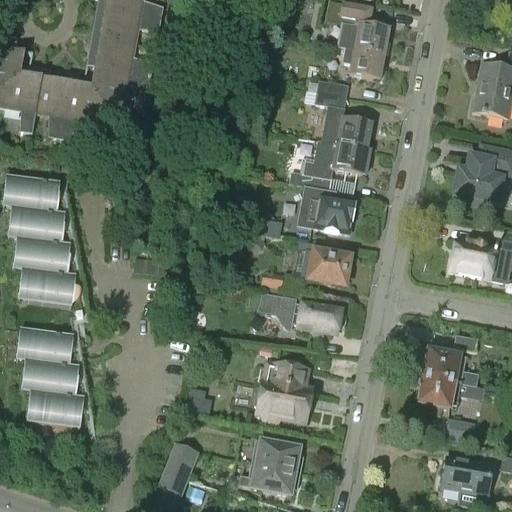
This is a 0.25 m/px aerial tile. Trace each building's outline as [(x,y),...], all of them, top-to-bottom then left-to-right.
[(49,120),(48,142),(69,145),(76,125),(106,130),(120,120),(126,91),(147,91),(151,70),(131,63),(136,34),(157,34),(161,13),(141,6),(142,0),(98,0),(86,70),(93,71),(89,91),(70,88),(71,81),(41,75),(39,82),(20,78),(24,57),(13,55),(15,44),(0,41),(0,111),(20,115),(20,136),(31,139),(35,118),(49,120)] [(341,7),(338,27),(343,28),(338,51),(344,53),(383,60),(387,35),(367,31),(371,13),(341,7)] [(392,15),(384,13),(383,21),(390,22),(392,15)] [(344,53),(341,67),(350,68),(348,79),(378,85),(383,60),(344,53)] [(511,57),(507,57),(504,73),(480,68),(471,117),(506,124),(511,92),(511,57)] [(317,84),(315,96),(345,102),(347,90),(317,84)] [(326,110),(320,146),(365,154),(370,130),(340,124),(342,113),(343,113),(345,102),(315,96),(313,108),(326,110)] [(365,154),(320,146),(316,145),(312,167),(305,166),(303,179),(293,177),(291,188),(328,195),(330,182),(343,184),(344,176),(361,179),(365,154)] [(464,206),(485,210),(486,204),(495,205),(499,184),(497,184),(498,178),(511,180),(511,158),(479,152),(477,165),(468,163),(466,178),(457,177),(454,198),(465,200),(464,206)] [(129,192),(159,198),(163,177),(134,171),(129,192)] [(23,258),(19,288),(28,289),(26,306),(70,312),(74,281),(65,279),(69,250),(59,249),(64,219),(54,218),(58,188),(5,181),(3,195),(12,197),(8,226),(17,227),(14,257),(23,258)] [(352,212),(352,209),(332,205),(334,197),(328,195),(306,191),(304,202),(301,202),(297,228),(305,229),(305,230),(323,234),(323,235),(337,237),(337,236),(346,238),(348,227),(349,227),(350,223),(353,221),(354,216),(352,212)] [(256,224),(254,238),(277,242),(279,228),(256,224)] [(250,252),(255,258),(264,248),(258,243),(250,252)] [(448,277),(489,285),(492,267),(498,265),(505,266),(507,255),(484,251),(483,246),(478,246),(474,249),(454,245),(448,277)] [(304,255),(301,272),(305,272),(303,284),(343,291),(348,263),(312,256),(313,249),(298,246),(296,254),(304,255)] [(133,264),(132,277),(166,281),(167,268),(133,264)] [(260,289),(280,292),(282,280),(262,277),(260,289)] [(190,290),(174,287),(172,303),(187,306),(190,290)] [(310,333),(309,337),(310,337),(314,343),(320,339),(321,339),(321,335),(336,337),(338,331),(342,332),(342,328),(345,327),(343,324),(344,321),(339,320),(340,315),(299,308),(299,309),(294,309),(295,304),(260,299),(258,313),(258,316),(275,319),(285,332),(290,328),(295,329),(295,330),(310,333)] [(36,411),(34,428),(78,434),(82,403),(73,402),(77,372),(68,371),(72,341),(18,334),(16,349),(26,349),(22,380),(31,380),(27,410),(36,411)] [(451,352),(474,357),(476,345),(453,341),(451,352)] [(258,355),(256,363),(268,365),(270,357),(258,355)] [(421,361),(420,368),(423,371),(421,382),(452,388),(468,391),(474,392),(477,379),(461,376),(464,363),(426,356),(426,359),(421,361)] [(256,418),(260,419),(261,424),(277,427),(280,422),(303,427),(309,395),(302,394),(305,376),(265,369),(261,392),(256,393),(253,409),(257,412),(256,418)] [(415,395),(413,403),(417,405),(416,408),(447,414),(450,399),(466,402),(468,391),(452,388),(421,382),(419,393),(415,395)] [(443,442),(470,448),(474,428),(447,422),(443,442)] [(254,445),(249,468),(298,478),(301,462),(296,461),(298,453),(254,445)] [(185,454),(173,449),(156,492),(168,496),(185,454)] [(197,459),(185,454),(168,496),(180,501),(197,459)] [(511,463),(504,462),(502,476),(511,477),(511,463)] [(444,463),(439,492),(459,495),(457,510),(466,511),(484,511),(486,505),(487,505),(493,471),(444,463)] [(298,478),(249,468),(247,482),(238,480),(236,490),(289,500),(291,492),(295,493),(298,478)] [(188,489),(183,503),(188,504),(200,508),(204,494),(192,491),(192,490),(188,489)]
